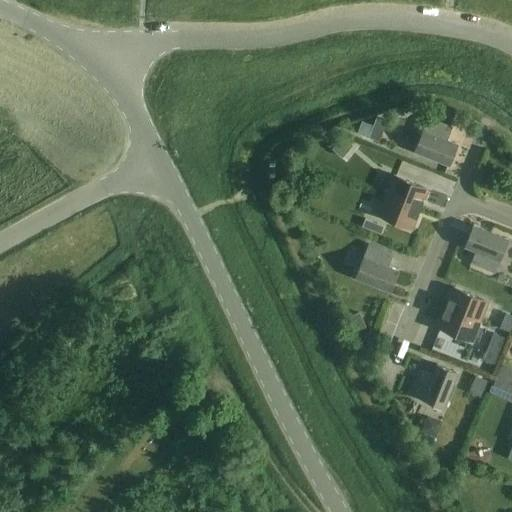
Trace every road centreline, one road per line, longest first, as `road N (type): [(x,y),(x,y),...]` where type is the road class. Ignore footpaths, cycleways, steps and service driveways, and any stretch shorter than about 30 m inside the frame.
road 1 (unclassified): [(511,40),(459,25),(351,20),(269,37),(171,41),(99,67)]
road 2 (secondary): [(340,511),(158,162)]
road 3 (secondary): [(0,248),(158,162)]
road 4 (residential): [(461,203),(405,340)]
